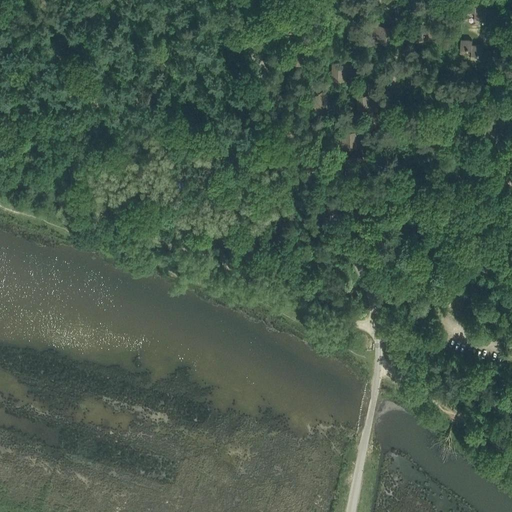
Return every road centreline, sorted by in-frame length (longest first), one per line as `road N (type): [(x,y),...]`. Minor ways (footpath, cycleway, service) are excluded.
road 1 (unclassified): [(351,511),(379,358),(368,290),(227,0)]
road 2 (track): [(377,330),(0,178)]
road 3 (track): [(0,2),(107,87),(257,151),(302,150)]
road 4 (track): [(379,358),(511,455)]
